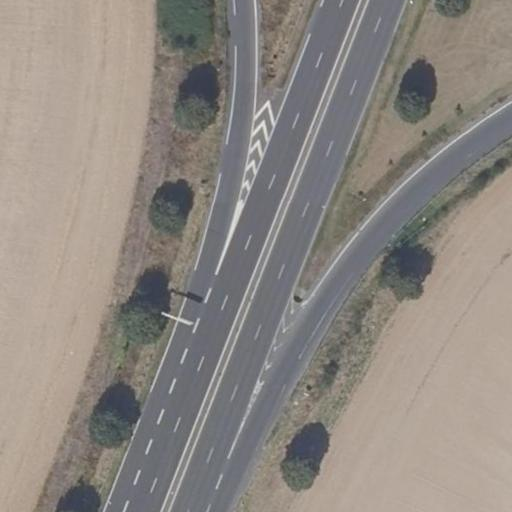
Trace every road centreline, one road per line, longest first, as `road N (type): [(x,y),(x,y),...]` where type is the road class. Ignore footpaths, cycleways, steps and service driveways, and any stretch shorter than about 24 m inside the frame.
road 1 (primary): [(189,511),(388,0)]
road 2 (primary): [(341,0),(143,511)]
road 3 (trunk): [(254,0),(261,141),(135,511)]
road 4 (trunk): [(205,511),(268,377),(377,215),(511,106)]
road 5 (unknown): [(42,511),(112,336),(162,70)]
